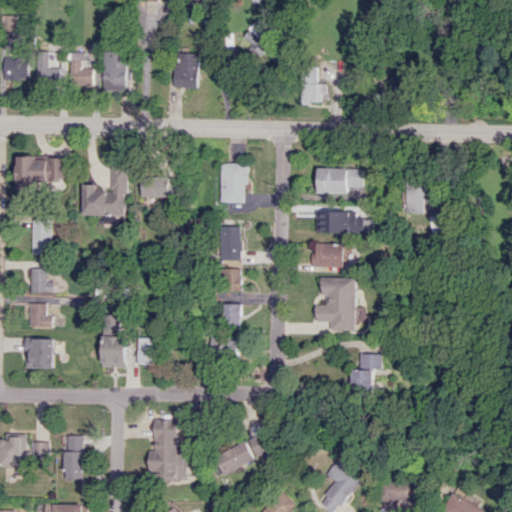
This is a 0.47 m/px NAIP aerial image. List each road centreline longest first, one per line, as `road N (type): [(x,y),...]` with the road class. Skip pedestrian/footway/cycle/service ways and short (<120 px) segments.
road 1 (residential): [(511,130),(0,121)]
road 2 (residential): [(271,390),(0,392)]
road 3 (residential): [(283,129),(271,390)]
